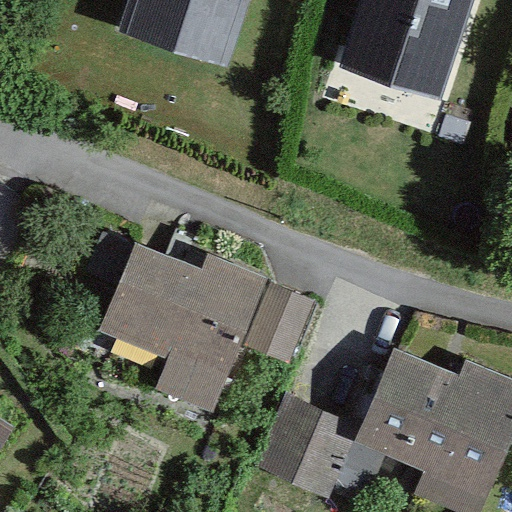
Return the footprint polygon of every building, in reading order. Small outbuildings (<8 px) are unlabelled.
[(249,0),(128,0),(118,33),(229,68),(249,0)] [(473,0),(359,0),(337,67),(441,101),(473,0)] [(203,263),(133,235),(100,319),(173,348),(162,376),(217,397),(267,271),(209,248),(203,263)] [(314,297),(271,280),(247,339),(290,356),(314,297)] [(457,369),(392,343),(357,428),(427,457),(416,484),(475,508),(511,418),(511,370),(465,351),(457,369)] [(357,420),(289,391),(263,453),(331,482),(357,420)]
